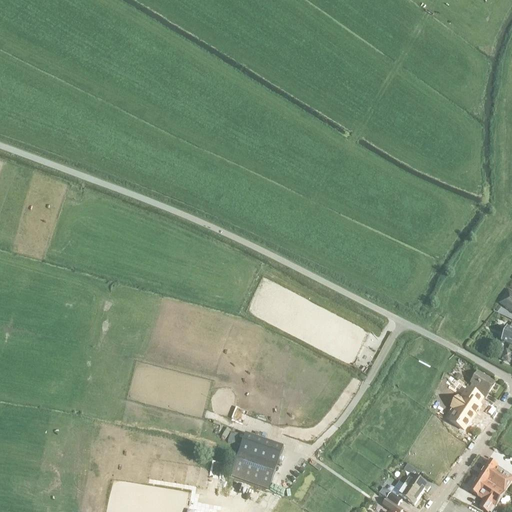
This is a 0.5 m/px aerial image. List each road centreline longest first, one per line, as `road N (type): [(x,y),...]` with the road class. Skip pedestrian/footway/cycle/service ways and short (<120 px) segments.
road 1 (unclassified): [(511,379),(243,242),(0,146)]
road 2 (track): [(313,205),(436,0)]
road 3 (tertiary): [(430,511),(511,393)]
